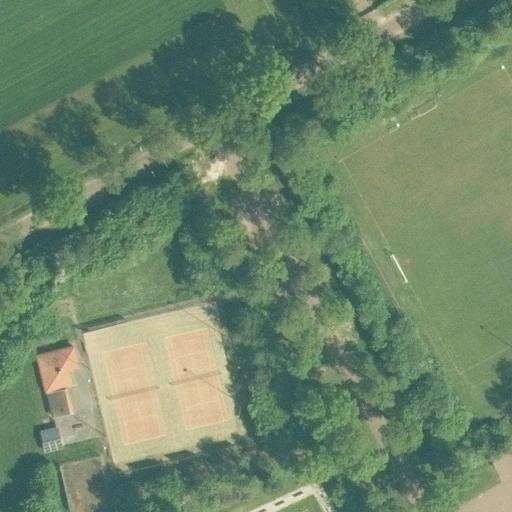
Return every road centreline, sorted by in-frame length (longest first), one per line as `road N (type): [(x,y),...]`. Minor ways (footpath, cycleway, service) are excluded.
road 1 (residential): [(216,122),(425,511)]
road 2 (tertiary): [(216,122),(436,0)]
road 3 (tertiary): [(0,240),(216,122)]
